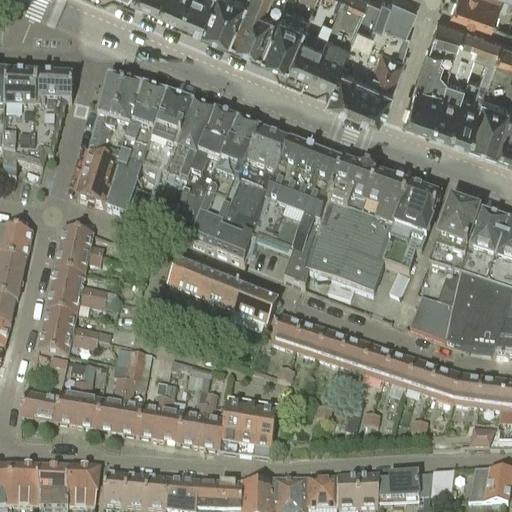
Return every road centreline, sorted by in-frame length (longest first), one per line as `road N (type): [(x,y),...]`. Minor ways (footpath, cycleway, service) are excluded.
road 1 (residential): [(9,450),(273,472),(511,462)]
road 2 (residential): [(511,372),(448,361),(76,218),(52,218)]
road 3 (primary): [(511,188),(108,33)]
road 4 (residential): [(9,450),(1,429),(52,218)]
road 5 (residential): [(52,218),(93,71)]
